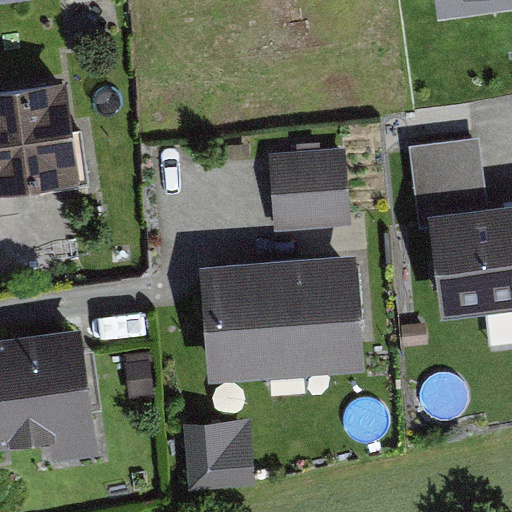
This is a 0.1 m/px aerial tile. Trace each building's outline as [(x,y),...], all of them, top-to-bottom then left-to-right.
[(511,0),(442,0),(444,14),(511,4),(511,0)] [(67,72),(0,81),(0,183),(81,173),(67,72)] [(489,199),(481,134),(410,142),(418,208),(430,206),(489,199)] [(271,150),(275,226),(352,222),(347,146),(271,150)] [(511,300),(511,196),(489,199),(430,206),(443,309),(511,300)] [(201,259),(210,373),(366,361),(357,246),(201,259)] [(84,322),(0,333),(0,442),(99,429),(84,322)] [(193,477),(259,476),(259,418),(193,418),(193,477)]
